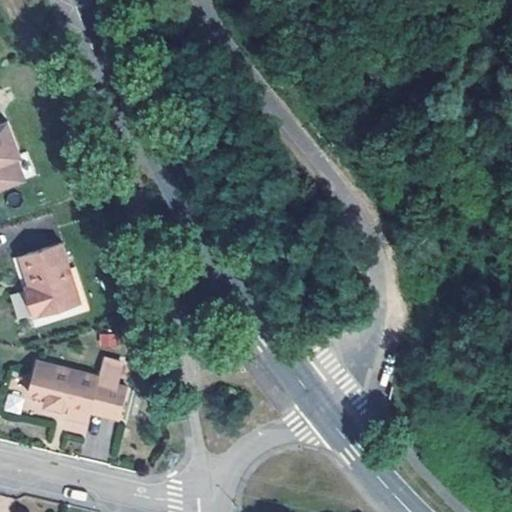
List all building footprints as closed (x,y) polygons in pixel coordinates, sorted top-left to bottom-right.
[(0,186),(22,178),(13,155),(19,153),(6,119),(0,121),(0,186)] [(84,308),(62,239),(13,256),(22,282),(36,324),(84,308)] [(22,292),(10,294),(15,316),(26,314),(22,292)] [(337,319),(331,305),(321,309),(327,324),(337,319)] [(118,351),(121,337),(101,333),(98,347),(118,351)] [(100,375),(36,361),(30,393),(48,397),(47,404),(61,408),(64,401),(72,403),(70,409),(69,416),(91,421),(93,412),(122,418),(128,386),(117,384),(122,362),(104,359),(100,375)] [(64,401),(61,408),(70,409),(72,403),(64,401)]
